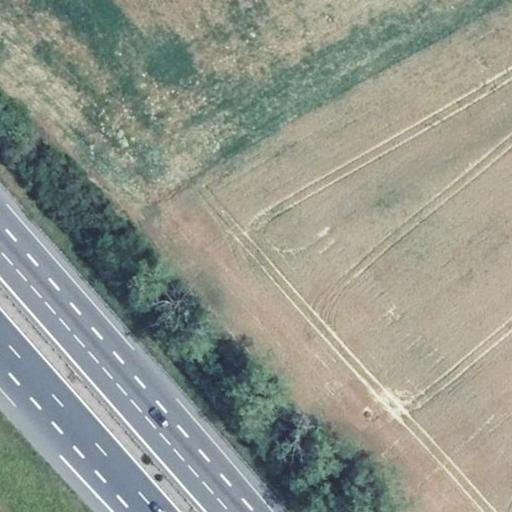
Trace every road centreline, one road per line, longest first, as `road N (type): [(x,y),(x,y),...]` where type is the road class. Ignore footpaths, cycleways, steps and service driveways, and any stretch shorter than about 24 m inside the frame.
road 1 (motorway): [(232,511),(0,249)]
road 2 (motorway): [(0,333),(159,511)]
